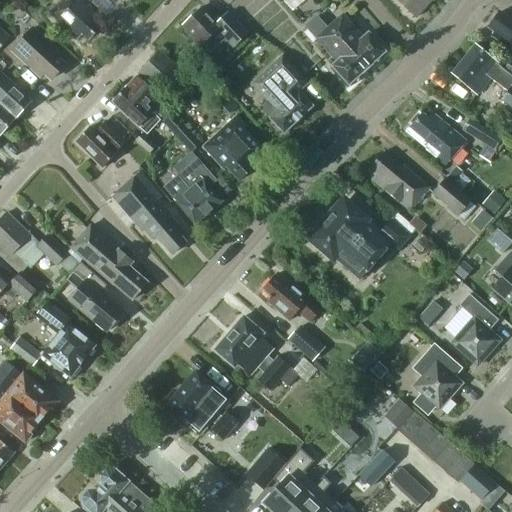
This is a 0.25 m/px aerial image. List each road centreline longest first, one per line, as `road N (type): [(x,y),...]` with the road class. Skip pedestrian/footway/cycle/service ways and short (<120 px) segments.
road 1 (residential): [(189,306),(415,60)]
road 2 (residential): [(189,306),(47,145)]
road 3 (residential): [(180,0),(47,145)]
road 4 (residential): [(204,511),(98,409)]
road 5 (residential): [(98,409),(189,306)]
road 6 (residential): [(6,511),(98,409)]
